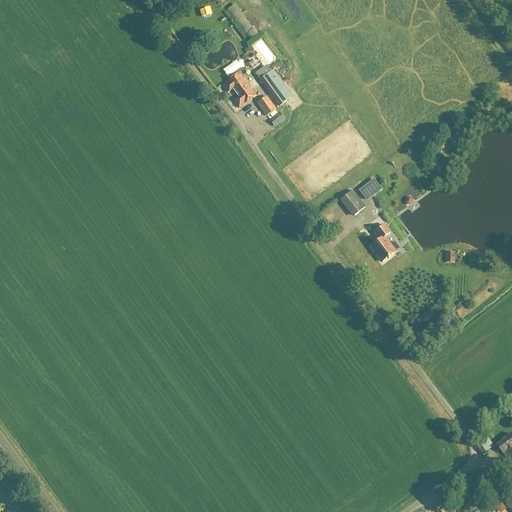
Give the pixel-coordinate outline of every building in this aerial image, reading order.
[(254,42),(269,64),(278,58),(262,36),(254,42)] [(260,81),(279,108),(290,99),(271,73),(260,81)] [(239,74),(225,84),(223,86),(229,94),(233,91),(239,98),(233,103),(238,110),(256,97),(239,74)] [(257,104),(266,117),(275,110),(266,98),(257,104)] [(279,112),(272,117),(275,122),(282,117),(279,112)] [(352,192),(341,200),(354,217),(365,208),(352,192)] [(399,250),(394,243),(390,246),(384,238),(390,234),(384,226),(374,234),(380,241),(370,248),(382,263),(387,259),(388,260),(390,258),(389,257),(395,253),(399,250)] [(445,255),(445,264),(454,263),(454,255),(445,255)] [(511,436),(511,435),(496,445),(511,467),(511,436)] [(485,449),(492,444),(488,438),(481,442),(485,449)]
